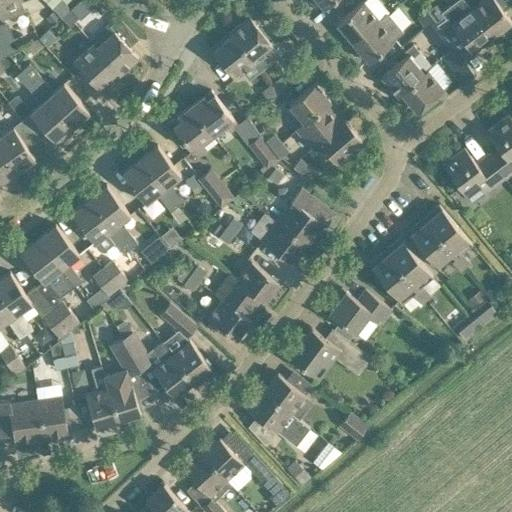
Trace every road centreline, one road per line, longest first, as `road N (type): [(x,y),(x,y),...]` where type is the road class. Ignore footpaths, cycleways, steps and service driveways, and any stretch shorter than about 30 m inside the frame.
road 1 (residential): [(202,419),(375,201),(402,149)]
road 2 (track): [(511,318),(285,511)]
road 3 (residential): [(0,218),(101,143),(141,97),(173,38)]
road 4 (residential): [(0,479),(202,419)]
road 5 (residential): [(402,149),(283,0)]
road 6 (residential): [(91,511),(202,419)]
road 7 (residential): [(402,149),(511,55)]
